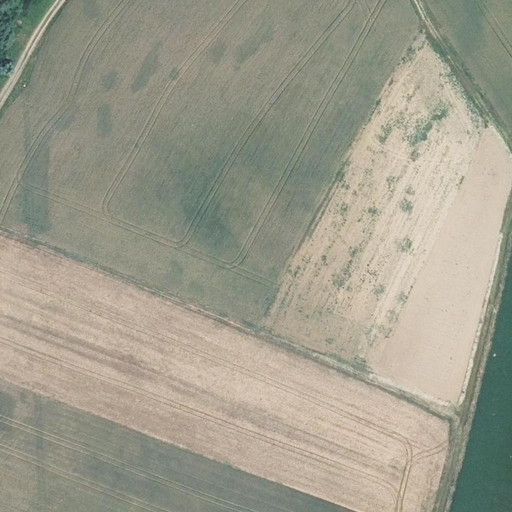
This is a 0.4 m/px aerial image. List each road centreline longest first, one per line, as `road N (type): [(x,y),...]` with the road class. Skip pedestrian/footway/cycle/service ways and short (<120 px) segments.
road 1 (track): [(0,232),(466,415)]
road 2 (track): [(511,214),(442,511)]
road 3 (track): [(413,0),(511,153)]
